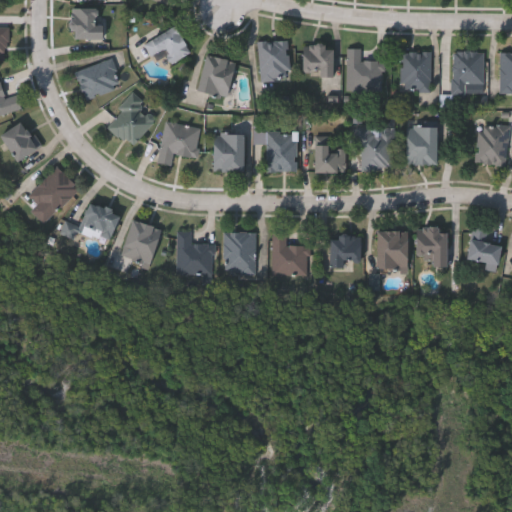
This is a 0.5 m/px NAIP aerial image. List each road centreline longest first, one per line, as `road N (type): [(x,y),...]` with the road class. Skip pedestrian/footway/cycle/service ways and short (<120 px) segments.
road 1 (residential): [(41,0),(44,69),(66,125),(101,167),(158,200),(220,211),(448,200),(511,206)]
road 2 (residential): [(511,27),(391,24),(261,4),(227,12)]
